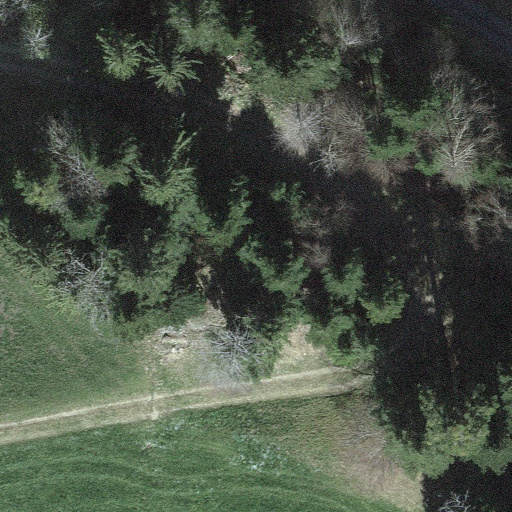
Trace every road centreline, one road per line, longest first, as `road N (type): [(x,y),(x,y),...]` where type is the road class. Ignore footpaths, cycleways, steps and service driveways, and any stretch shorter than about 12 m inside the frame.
road 1 (track): [(511,399),(456,336),(386,228),(294,166),(116,89),(0,57)]
road 2 (track): [(0,443),(268,395),(391,414),(481,466),(511,467)]
